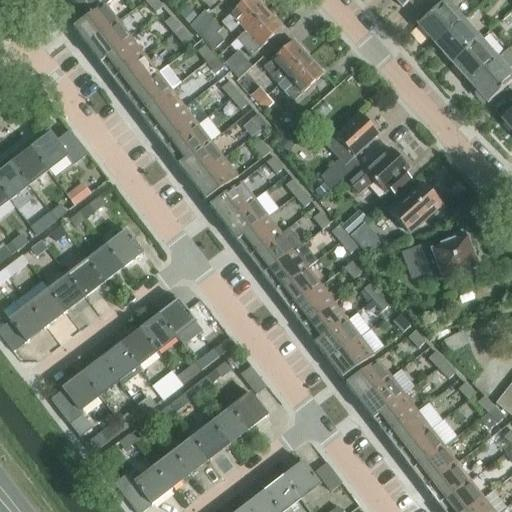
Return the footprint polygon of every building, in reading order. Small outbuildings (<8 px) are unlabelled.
[(73,31),(87,49),(119,24),(106,7),(114,2),(112,0),(75,0),(73,6),(84,12),(89,19),(73,31)] [(155,0),(151,0),(146,4),(156,16),(163,9),(155,0)] [(208,0),(203,4),(212,14),(227,0),(208,0)] [(242,29),(247,34),(268,15),(254,0),(251,0),(223,26),(233,37),(242,29)] [(417,13),(431,0),(393,0),(403,10),(409,4),(417,13)] [(453,0),(431,0),(417,13),(424,22),(418,27),(436,47),(463,22),(448,5),(453,0)] [(188,8),(180,16),(190,27),(198,19),(188,8)] [(190,28),(198,37),(214,23),(206,14),(190,28)] [(268,15),(247,34),(238,43),(253,59),(283,32),(268,15)] [(165,26),(174,37),(182,30),(172,19),(165,26)] [(463,22),(436,47),(453,66),(481,42),(463,22)] [(214,23),(198,37),(213,53),(225,43),(217,36),(222,32),(214,23)] [(119,24),(87,49),(100,66),(132,41),(119,24)] [(182,30),(174,37),(184,47),(191,41),(182,30)] [(132,41),(100,66),(113,83),(145,59),(132,41)] [(481,42),(453,66),(470,86),(498,61),(481,42)] [(281,72),(288,79),(309,60),(294,44),(264,71),(272,81),(281,72)] [(198,55),(207,66),(215,59),(205,48),(198,55)] [(498,61),(470,86),(488,105),(511,83),(511,77),(507,72),(511,67),(511,55),(508,52),(498,61)] [(239,55),(226,67),(239,82),(253,70),(239,55)] [(145,59),(113,83),(127,100),(159,76),(145,59)] [(215,59),(207,66),(217,76),(224,70),(215,59)] [(309,60),(288,79),(294,87),(285,95),(294,105),(324,77),(309,60)] [(159,76),(127,100),(140,117),(172,93),(159,76)] [(222,91),(232,102),(239,96),(229,85),(222,91)] [(252,97),(259,106),(267,98),(260,90),(252,97)] [(172,93),(140,117),(153,135),(185,110),(172,93)] [(239,96),(232,102),(241,113),(249,107),(239,96)] [(267,98),(259,106),(266,114),(274,106),(267,98)] [(185,110),(153,135),(166,152),(198,127),(185,110)] [(511,112),(502,122),(511,132),(511,112)] [(267,128),(258,117),(250,124),(260,135),(267,128)] [(360,117),(326,148),(339,162),(321,179),(332,192),(360,167),(354,160),(379,138),(360,117)] [(198,127),(166,152),(179,169),(211,145),(198,127)] [(51,137),(32,152),(49,173),(67,159),(74,167),(86,157),(69,135),(68,135),(69,137),(58,145),(51,136),(51,137)] [(285,140),(276,148),(285,157),(293,150),(285,140)] [(270,155),(261,144),(254,150),(263,161),(270,155)] [(211,145),(179,169),(192,186),(225,162),(211,145)] [(32,152),(13,167),(29,188),(49,173),(32,152)] [(385,197),(390,193),(396,200),(413,185),(405,176),(410,172),(391,152),(366,174),(363,171),(347,185),(358,197),(373,183),(385,197)] [(274,160),(267,166),(276,177),(284,171),(274,160)] [(225,162),(192,186),(206,204),(238,180),(225,162)] [(13,167),(0,176),(0,189),(10,203),(29,188),(13,167)] [(286,189),(295,200),(303,193),(293,182),(286,189)] [(210,209),(224,227),(256,202),(242,185),(210,209)] [(325,185),(315,194),(322,201),(331,193),(325,185)] [(82,186),(67,198),(75,208),(90,197),(82,186)] [(400,203),(388,213),(407,234),(412,234),(442,208),(423,187),(402,206),(400,203)] [(0,189),(0,210),(10,203),(0,189)] [(303,193),(295,200),(304,211),(312,204),(303,193)] [(100,199),(90,207),(95,214),(105,207),(100,199)] [(256,202),(224,227),(237,244),(269,220),(256,202)] [(61,208),(51,216),(56,223),(66,215),(61,208)] [(80,214),(70,222),(75,229),(86,222),(80,214)] [(330,226),(321,215),(313,221),(323,233),(330,226)] [(269,220),(237,244),(250,261),(282,237),(269,220)] [(41,223),(31,230),(37,238),(47,230),(41,223)] [(61,229),(51,237),(56,244),(66,236),(61,229)] [(332,235),(341,246),(349,240),(339,229),(332,235)] [(290,231),(282,237),(250,261),(263,279),(305,247),(304,246),(303,247),(290,231)] [(362,232),(354,240),(367,255),(376,247),(362,232)] [(430,246),(403,256),(412,281),(438,271),(442,282),(445,281),(447,284),(458,280),(457,276),(478,268),(466,238),(464,233),(452,238),(454,242),(432,251),(430,246)] [(127,234),(107,249),(123,271),(143,256),(127,234)] [(21,238),(12,245),(18,252),(27,245),(21,238)] [(349,240),(341,246),(351,257),(358,251),(349,240)] [(42,244),(32,252),(37,259),(47,251),(42,244)] [(305,247),(263,279),(276,296),(308,271),(318,264),(305,247)] [(107,249),(88,264),(104,286),(123,271),(107,249)] [(3,252),(0,254),(0,266),(9,259),(3,252)] [(22,259),(13,266),(18,274),(28,266),(22,259)] [(88,264),(69,279),(85,300),(104,286),(88,264)] [(352,265),(345,272),(355,283),(362,276),(352,265)] [(308,271),(276,296),(289,313),(321,288),(308,271)] [(3,273),(0,275),(0,287),(9,281),(3,273)] [(69,279),(49,294),(66,315),(85,300),(69,279)] [(364,293),(374,303),(381,297),(371,286),(364,293)] [(321,288),(289,313),(303,330),(335,306),(321,288)] [(49,294),(30,308),(47,330),(66,315),(49,294)] [(381,297),(374,303),(383,314),(391,307),(381,297)] [(180,303),(160,318),(176,340),(196,325),(180,303)] [(335,306),(303,330),(316,347),(348,323),(335,306)] [(47,330),(30,308),(11,323),(27,345),(47,330)] [(160,318),(141,333),(157,355),(176,340),(160,318)] [(411,329),(401,319),(394,325),(404,336),(411,329)] [(348,323),(316,347),(329,365),(361,340),(348,323)] [(141,333),(122,348),(138,369),(157,355),(141,333)] [(426,345),(416,334),(409,341),(419,352),(426,345)] [(361,340),(329,365),(343,383),(375,358),(361,340)] [(122,348),(102,363),(119,384),(138,369),(122,348)] [(429,362),(439,372),(446,365),(436,355),(429,362)] [(206,358),(196,365),(202,373),(212,365),(206,358)] [(102,363),(83,378),(99,399),(119,384),(102,363)] [(346,387),(360,405),(392,381),(378,363),(346,387)] [(226,364),(216,372),(222,379),(232,371),(226,364)] [(446,365),(439,372),(449,383),(456,376),(446,365)] [(252,368),(242,376),(257,396),(267,388),(252,368)] [(187,372),(177,380),(182,387),(192,380),(187,372)] [(99,399),(83,378),(64,392),(63,391),(63,392),(64,393),(51,402),(70,428),(83,417),(80,414),(99,399)] [(207,379),(196,387),(202,394),(212,386),(207,379)] [(392,381),(360,405),(373,422),(405,398),(392,381)] [(476,397),(466,386),(459,393),(469,403),(476,397)] [(168,387),(158,395),(163,402),(173,394),(168,387)] [(187,394),(177,401),(183,409),(193,401),(187,394)] [(511,401),(504,395),(496,405),(511,418),(511,401)] [(251,397),(232,412),(248,433),(268,418),(251,397)] [(405,398),(373,422),(386,439),(418,415),(405,398)] [(478,406),(488,416),(495,409),(485,399),(478,406)] [(148,402),(138,410),(144,417),(154,409),(148,402)] [(168,408),(158,416),(163,423),(174,416),(168,408)] [(495,409),(488,416),(499,426),(505,419),(495,409)] [(232,412),(212,427),(229,448),(248,433),(232,412)] [(418,415),(386,439),(399,457),(431,432),(418,415)] [(129,416),(119,424),(125,432),(135,424),(129,416)] [(149,423),(139,431),(144,438),(154,430),(149,423)] [(212,427),(193,441),(210,463),(229,448),(212,427)] [(99,439),(105,447),(115,439),(110,432),(99,439)] [(431,432),(399,457),(412,474),(444,449),(431,432)] [(129,438),(119,445),(125,453),(135,445),(129,438)] [(193,441),(174,456),(190,477),(210,463),(193,441)] [(444,449),(412,474),(426,491),(458,467),(444,449)] [(174,456),(155,471),(171,492),(190,477),(174,456)] [(304,465),(284,480),(301,502),(320,486),(304,465)] [(343,487),(328,467),(317,476),(332,495),(343,487)] [(458,467),(426,491),(439,508),(471,484),(458,467)] [(128,476),(115,486),(134,511),(147,511),(153,508),(152,507),(171,492),(155,471),(135,486),(128,476)] [(284,480),(265,495),(277,511),(287,511),(301,502),(284,480)] [(471,484),(439,508),(441,511),(469,511),(484,501),(471,484)] [(277,511),(265,495),(246,510),(247,511),(277,511)] [(492,511),(484,501),(469,511),(492,511)]
